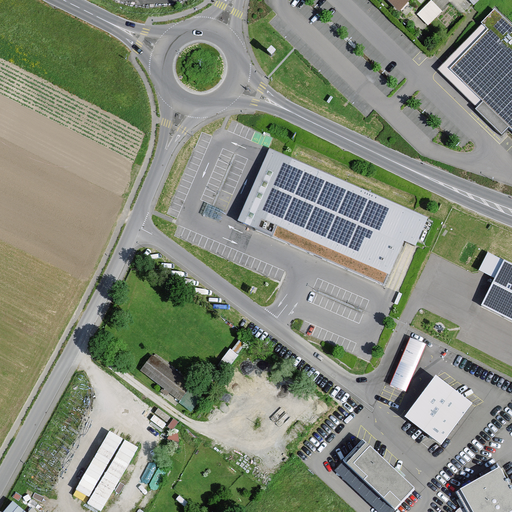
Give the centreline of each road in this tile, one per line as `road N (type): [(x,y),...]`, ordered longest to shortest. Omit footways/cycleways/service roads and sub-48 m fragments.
road 1 (unclassified): [(162,158),(0,483)]
road 2 (primary): [(290,111),(507,209)]
